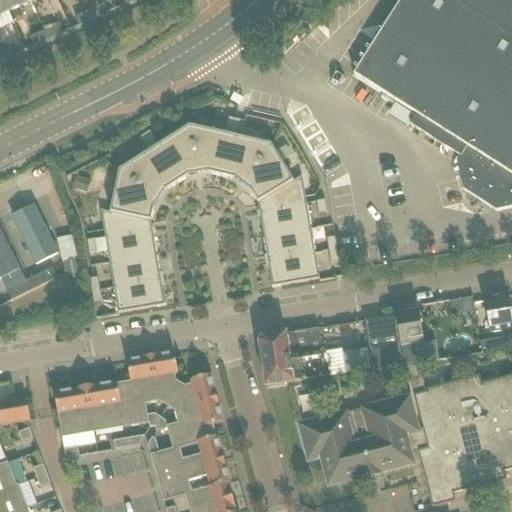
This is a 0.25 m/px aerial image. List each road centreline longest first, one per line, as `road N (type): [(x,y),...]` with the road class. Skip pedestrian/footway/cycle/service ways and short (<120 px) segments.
road 1 (unclassified): [(0,150),(183,55),(259,0)]
road 2 (residential): [(229,326),(511,273)]
road 3 (residential): [(0,365),(229,326)]
road 4 (residential): [(276,511),(229,326)]
